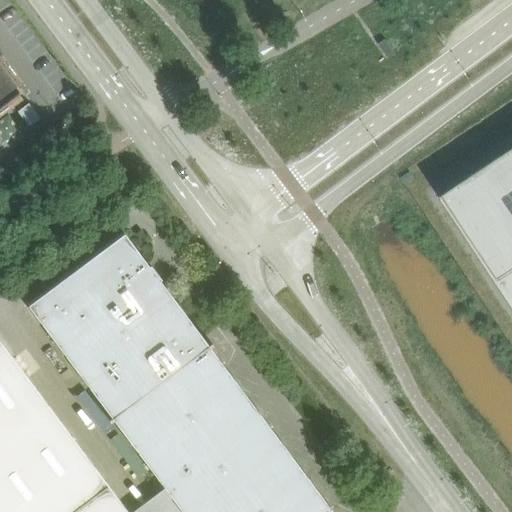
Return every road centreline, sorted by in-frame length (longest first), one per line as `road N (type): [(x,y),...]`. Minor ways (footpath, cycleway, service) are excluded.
road 1 (unclassified): [(511,28),(252,211)]
road 2 (unclassified): [(275,241),(511,65)]
road 3 (unclassified): [(46,0),(221,232)]
road 4 (unclassified): [(241,260),(266,301),(406,450)]
road 5 (unclassified): [(406,450),(275,241)]
road 6 (unclassified): [(167,111),(355,0)]
road 7 (unclassified): [(167,111),(85,0)]
road 8 (unclassified): [(252,211),(167,111)]
